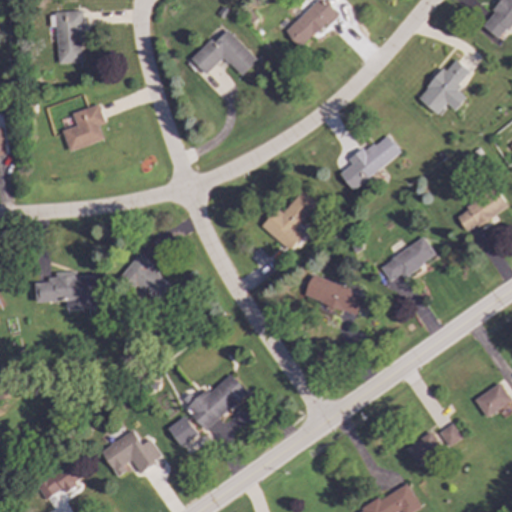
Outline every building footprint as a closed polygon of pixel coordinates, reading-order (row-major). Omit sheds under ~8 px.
[(316,0),(283,31),(299,49),(337,14),(323,0),(316,0)] [(498,40),(511,21),(511,0),(501,0),(481,26),(498,40)] [(57,64),(81,62),(78,33),(83,33),(81,11),(48,14),(49,27),(54,27),(57,64)] [(256,61),(226,30),(213,42),(210,39),(189,59),(204,75),(222,58),(240,77),(256,61)] [(436,114),(445,104),(454,111),(464,98),(454,90),(469,71),(454,59),(445,71),(441,68),(417,99),(436,114)] [(61,130),(68,151),(102,140),(98,127),(104,125),(97,105),(71,113),(75,126),(61,130)] [(400,152),(384,133),(349,162),(351,164),(338,174),(351,191),(400,152)] [(465,233),(505,207),(494,190),(454,215),(465,233)] [(260,227),(288,251),(301,236),(294,231),(316,204),(300,191),(280,214),(274,209),(260,227)] [(378,265),(388,282),(399,275),(401,277),(433,257),(422,238),(378,265)] [(138,255),(119,276),(133,289),(136,286),(155,303),(171,285),(138,255)] [(34,303),(64,301),(65,310),(95,308),(93,275),(76,276),(75,272),(54,273),(54,281),(33,282),(34,303)] [(355,315),(362,294),(309,276),(302,298),(355,315)] [(208,393),(204,389),(184,408),(205,431),(246,393),(229,374),(208,393)] [(483,417),(509,403),(499,384),(473,398),(483,417)] [(180,447),(197,434),(183,416),(166,429),(180,447)] [(460,440),(451,424),(438,432),(447,448),(460,440)] [(100,450),(116,477),(125,471),(122,466),(130,461),(138,472),(161,458),(149,440),(141,445),(132,431),(100,450)] [(404,448),(416,466),(441,450),(429,432),(404,448)] [(45,500),(61,489),(65,494),(76,486),(73,482),(80,477),(69,462),(35,486),(45,500)] [(411,511),(419,508),(406,484),(355,511),(411,511)]
